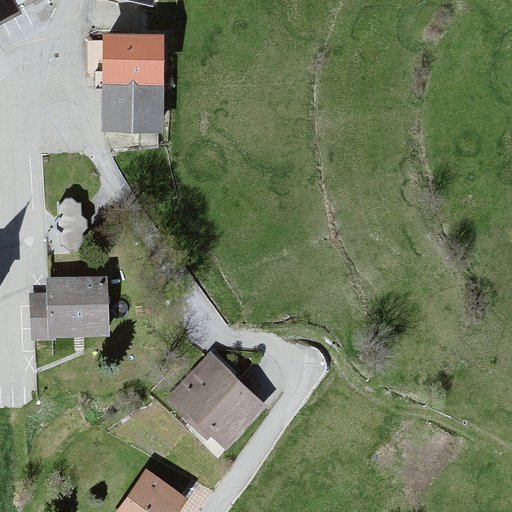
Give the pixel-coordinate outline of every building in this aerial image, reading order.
[(0,0),(0,24),(16,17),(7,0),(0,0)] [(160,38),(108,37),(107,127),(159,128),(160,38)] [(57,235),(78,239),(86,200),(65,195),(57,235)] [(35,296),(36,336),(110,335),(109,282),(47,283),(47,296),(35,296)] [(176,400),(222,443),(257,405),(211,363),(176,400)] [(149,479),(124,511),(180,511),(185,506),(149,479)]
